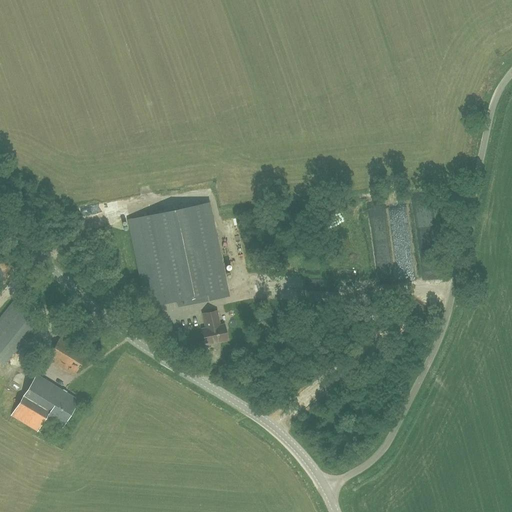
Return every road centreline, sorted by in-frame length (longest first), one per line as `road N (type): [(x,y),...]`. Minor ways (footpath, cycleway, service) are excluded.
road 1 (unclassified): [(325,490),(371,460),(436,347),(487,109),(511,70)]
road 2 (tertiary): [(325,490),(280,434),(115,328),(0,221)]
